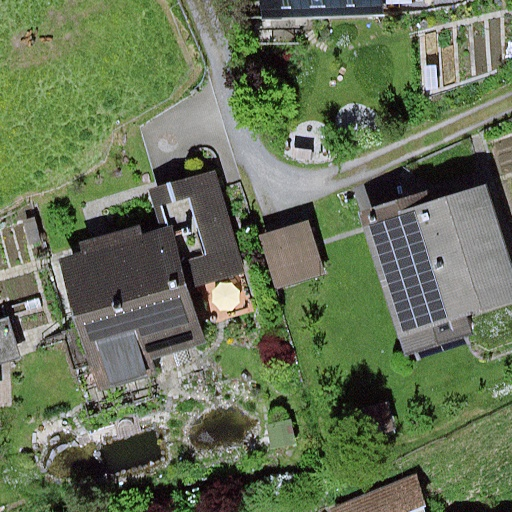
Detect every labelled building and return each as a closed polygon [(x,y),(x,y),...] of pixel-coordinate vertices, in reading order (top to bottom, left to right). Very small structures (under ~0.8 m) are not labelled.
[(379,0),(257,0),(258,17),(382,12),(379,5),(379,0)] [(161,189),(171,224),(191,288),(244,272),(215,173),(161,189)] [(427,192),(358,214),(404,356),(472,335),(467,318),(511,303),(511,275),(484,187),(431,204),(427,192)] [(307,222),(259,237),(276,291),(323,276),(307,222)] [(191,288),(171,224),(142,233),(139,224),(77,244),(81,256),(62,262),(102,389),(156,372),(151,359),(208,341),(191,288)] [(0,365),(18,360),(8,318),(0,320),(0,365)] [(419,478),(332,511),(406,511),(429,504),(419,478)]
